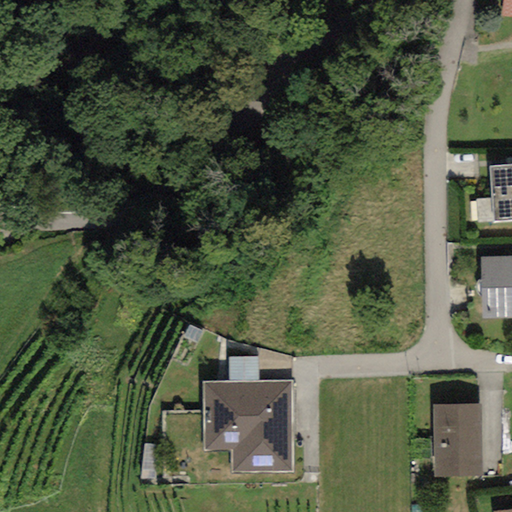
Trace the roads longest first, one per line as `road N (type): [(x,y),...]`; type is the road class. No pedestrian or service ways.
road 1 (unclassified): [(384,0),(275,84),(186,197),(111,219),(19,217)]
road 2 (residential): [(462,0),(435,125),(438,360)]
road 3 (track): [(0,104),(72,66),(124,0)]
road 4 (residential): [(438,360),(299,370)]
